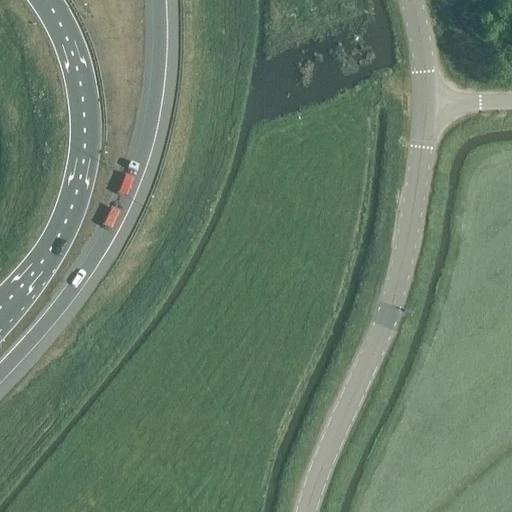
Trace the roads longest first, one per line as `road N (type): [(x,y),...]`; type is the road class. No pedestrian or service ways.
road 1 (unclassified): [(306,511),(388,322),(434,104)]
road 2 (motorway): [(0,371),(81,278),(135,175),(157,84),(158,0)]
road 3 (motorway): [(46,0),(77,72),(81,174),(49,252),(0,309)]
